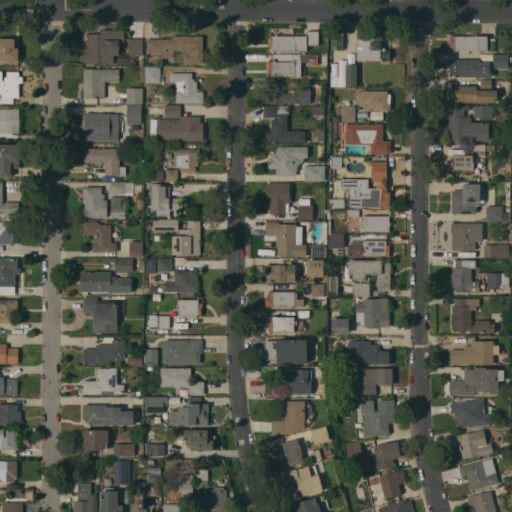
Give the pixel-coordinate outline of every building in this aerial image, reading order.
[(100,29),(124,29),(124,41),(119,41),(119,53),(128,53),(128,55),(135,55),(135,64),(118,64),(118,54),(113,54),(114,63),(85,63),(85,47),(88,47),(88,33),(100,33),(100,29)] [(307,30),(319,30),(319,44),(307,44),(307,50),(269,50),(269,46),(268,46),(268,42),(269,42),(270,35),(307,35),(307,30)] [(391,59),(382,59),(382,58),(357,58),(357,38),(374,38),(374,35),(378,35),(379,34),(382,35),(383,36),(384,37),(384,40),(383,41),(382,42),(382,45),(383,45),(385,47),(385,49),(391,49),(391,59)] [(173,38),(173,35),(203,35),(203,63),(183,63),(183,53),(188,53),(188,50),(174,50),(174,54),(172,54),(172,57),(161,57),(160,52),(147,52),(147,38),(173,38)] [(331,49),(331,35),(344,35),(344,37),(343,47),(344,47),(344,49),(331,49)] [(488,50),(449,50),(449,35),(488,35),(488,50)] [(19,60),(0,60),(0,37),(15,38),(15,47),(19,47),(19,60)] [(129,38),(142,38),(143,46),(142,55),(129,55),(129,38)] [(318,54),(318,61),(319,61),(319,64),(308,64),(308,61),(301,61),(301,76),(272,76),(272,73),(268,72),(268,68),(269,68),(269,61),(274,61),(274,59),(276,59),(276,61),(293,61),(293,59),(277,59),(278,54),(318,54)] [(509,54),(509,67),(493,67),(493,54),(509,54)] [(480,59),(480,61),(490,61),(490,69),(492,69),(492,76),(450,76),(450,68),(448,68),(448,59),(480,59)] [(357,64),(357,86),(346,86),(346,64),(357,64)] [(145,82),(145,67),(160,67),(160,82),(145,82)] [(120,68),(120,80),(105,80),(105,97),(84,97),(84,68),(120,68)] [(23,76),(23,82),(19,82),(19,97),(2,97),(2,93),(0,93),(0,70),(2,70),(3,80),(4,80),(4,76),(7,76),(7,71),(19,71),(19,76),(23,76)] [(192,72),(192,78),(195,78),(195,81),(197,81),(197,91),(203,91),(203,102),(176,102),(176,81),(170,81),(170,76),(171,76),(171,72),(192,72)] [(480,80),(480,78),(492,78),(492,80),(491,88),(480,88),(480,80)] [(264,106),(264,104),(279,105),(279,102),(269,102),(269,81),(285,81),(285,85),(286,85),(286,88),(285,88),(285,94),(298,94),(298,88),(311,88),(311,102),(283,102),(283,105),(289,105),(289,106),(264,106)] [(477,85),(477,89),(497,89),(497,98),(494,102),(455,102),(455,101),(450,101),(450,86),(455,86),(455,85),(477,85)] [(143,87),(143,103),(126,103),(126,87),(143,87)] [(383,119),(371,119),(371,111),(374,111),(374,108),(363,108),(363,104),(356,104),(356,90),(388,90),(388,93),(391,93),(391,111),(383,111),(383,119)] [(142,123),(127,123),(127,103),(142,104),(142,105),(142,123)] [(474,106),(474,104),(493,104),(493,106),(493,117),(474,117),(474,106)] [(165,117),(165,105),(181,105),(181,117),(165,117)] [(356,105),(355,121),(342,121),(342,105),(356,105)] [(289,113),(287,113),(287,130),(306,130),(306,141),(269,141),(267,139),(267,133),(269,132),(271,132),(271,118),(279,118),(279,113),(277,113),(277,116),(264,116),(264,106),(289,106),(289,113)] [(448,140),(449,106),(464,106),(464,116),(471,116),(471,121),(489,121),(489,123),(493,123),(493,128),(499,128),(498,139),(489,138),(489,140),(469,139),(469,140),(448,140)] [(0,108),(19,108),(19,132),(0,132),(0,108)] [(110,113),(119,113),(119,139),(110,139),(110,140),(86,140),(86,136),(84,136),(84,114),(86,114),(86,112),(110,112),(110,113)] [(182,118),(183,115),(201,115),(201,122),(204,122),(204,140),(150,140),(150,118),(182,118)] [(383,123),(383,139),(391,140),(391,153),(371,153),(371,143),(346,143),(346,123),(383,123)] [(486,150),(473,151),(472,144),(472,143),(485,143),(485,144),(486,150)] [(0,176),(0,144),(20,144),(19,168),(12,168),(12,176),(0,176)] [(276,175),(276,168),(268,168),(268,157),(271,157),(271,152),(276,152),(276,149),(278,149),(278,145),(308,146),(308,157),(304,157),(304,160),(300,164),(300,165),(298,165),(298,170),(296,170),(296,175),(276,175)] [(119,166),(126,166),(126,174),(105,174),(105,165),(104,165),(104,162),(102,162),(102,164),(95,164),(95,162),(84,162),(84,156),(83,156),(83,150),(85,150),(85,147),(103,148),(103,147),(105,147),(105,148),(120,148),(119,166)] [(199,148),(199,161),(198,161),(198,165),(195,165),(196,167),(196,169),(195,171),(180,171),(180,169),(180,165),(176,166),(176,156),(175,156),(175,148),(199,148)] [(453,154),(473,154),(473,161),(474,161),(474,170),(468,170),(468,171),(465,171),(465,169),(453,169),(453,165),(450,165),(450,161),(453,161),(453,154)] [(342,157),(342,167),(331,168),(331,157),(342,157)] [(369,160),(388,160),(387,191),(391,191),(391,207),(380,207),(380,206),(349,206),(349,188),(341,187),(341,178),(369,178),(369,187),(376,187),(376,185),(381,185),(381,181),(372,181),(372,165),(369,165),(369,160)] [(325,164),(325,180),(305,180),(305,164),(325,164)] [(178,168),(178,180),(165,180),(165,168),(178,168)] [(134,182),(134,192),(126,192),(126,193),(116,193),(116,194),(112,194),(112,193),(110,193),(110,181),(134,182)] [(3,203),(4,203),(4,201),(19,201),(19,218),(1,218),(1,214),(0,213),(0,182),(3,182),(3,203)] [(142,192),(134,192),(135,182),(142,182),(142,192)] [(290,182),(290,202),(289,202),(289,211),(286,211),(286,213),(270,213),(270,200),(266,200),(266,182),(290,182)] [(157,217),(157,209),(151,209),(152,199),(152,183),(161,183),(161,185),(166,185),(166,186),(170,186),(170,197),(183,197),(182,209),(170,209),(170,217),(157,217)] [(481,183),(481,185),(482,185),(482,199),(481,199),(481,205),(477,205),(477,213),(451,213),(452,189),(463,189),(463,183),(481,183)] [(102,186),(102,193),(105,193),(105,199),(107,199),(107,216),(85,217),(85,202),(84,202),(84,197),(82,197),(82,187),(85,187),(85,186),(102,186)] [(122,196),(122,206),(111,206),(111,196),(122,196)] [(310,197),(310,204),(313,204),(313,219),(298,219),(298,204),(299,204),(299,197),(310,197)] [(344,198),(345,208),(330,208),(330,198),(344,198)] [(503,212),(507,212),(507,218),(503,218),(503,220),(486,220),(486,205),(503,205),(503,212)] [(126,207),(126,217),(111,217),(111,207),(126,207)] [(363,215),(390,215),(390,216),(392,216),(392,220),(390,220),(390,221),(391,221),(391,225),(390,225),(390,226),(392,226),(391,230),(390,230),(390,231),(363,231),(363,215)] [(178,220),(178,231),(153,231),(153,220),(178,220)] [(172,235),(179,235),(179,228),(188,228),(188,220),(200,220),(201,254),(173,254),(172,235)] [(0,221),(10,221),(10,222),(18,222),(18,242),(13,242),(13,244),(10,244),(10,243),(0,243),(0,221)] [(101,224),(111,224),(111,225),(115,225),(115,228),(111,228),(112,242),(117,242),(117,251),(93,251),(93,242),(94,242),(94,234),(84,234),(84,221),(97,221),(97,222),(101,222),(101,224)] [(302,243),(307,243),(307,256),(294,255),(277,254),(277,242),(276,242),(276,234),(266,234),(266,221),(279,221),(279,223),(296,223),(296,225),(302,225),(302,243)] [(483,222),(483,240),(476,240),(476,250),(453,249),(453,232),(452,232),(452,222),(483,222)] [(344,233),(344,247),(329,247),(329,233),(344,233)] [(362,239),(387,239),(387,245),(390,245),(390,256),(363,255),(360,255),(347,256),(348,246),(357,241),(362,241),(362,239)] [(130,241),(143,241),(143,256),(130,256),(130,241)] [(509,243),(509,257),(484,257),(484,244),(509,243)] [(15,286),(0,286),(0,257),(19,258),(19,267),(21,267),(21,273),(15,273),(15,286)] [(133,258),(133,271),(115,271),(115,258),(133,258)] [(147,259),(148,272),(156,272),(155,258),(147,259)] [(158,271),(158,258),(172,258),(172,271),(158,271)] [(325,259),(324,276),(307,276),(308,259),(325,259)] [(348,273),(349,259),(382,260),(382,261),(391,262),(390,290),(378,290),(378,274),(366,273),(366,279),(353,278),(353,274),(352,274),(352,273),(348,273)] [(476,259),(476,267),(471,267),(472,280),(479,280),(479,292),(471,292),(471,291),(455,291),(455,287),(453,287),(453,266),(455,266),(455,259),(476,259)] [(296,267),(298,267),(298,275),(296,275),(296,281),(265,281),(265,264),(278,264),(278,260),(292,260),(292,264),(296,264),(296,267)] [(174,282),(174,270),(187,270),(187,271),(195,271),(195,277),(198,277),(198,281),(199,281),(199,291),(158,292),(158,287),(163,287),(163,282),(174,282)] [(111,277),(133,277),(133,292),(110,292),(110,291),(81,291),(81,271),(111,271),(111,277)] [(509,272),(509,288),(487,287),(488,272),(509,272)] [(329,276),(338,276),(338,294),(329,294),(329,276)] [(370,282),(370,295),(354,295),(354,282),(370,282)] [(312,284),(324,284),(324,295),(312,295),(312,284)] [(295,291),(295,292),(298,292),(298,298),(304,298),(304,306),(273,305),(273,306),(265,306),(266,295),(269,295),(269,291),(295,291)] [(118,331),(93,331),(93,312),(83,312),(83,296),(98,296),(98,302),(118,302),(118,331)] [(480,297),(479,305),(477,305),(477,309),(471,309),(471,324),(475,324),(475,320),(490,320),(490,323),(494,323),(494,332),(470,332),(470,331),(469,330),(455,330),(455,326),(452,326),(452,305),(455,305),(455,297),(480,297)] [(363,302),(363,298),(388,298),(388,310),(390,310),(390,326),(378,326),(378,328),(368,328),(368,326),(364,326),(364,324),(360,324),(360,321),(356,321),(356,316),(357,314),(357,313),(356,312),(355,311),(355,302),(363,302)] [(0,299),(18,299),(18,311),(14,311),(14,322),(0,322),(0,299)] [(199,299),(199,302),(203,302),(203,306),(201,306),(201,315),(198,315),(179,315),(179,306),(178,306),(178,299),(199,299)] [(158,326),(149,326),(149,315),(158,314),(158,326)] [(170,315),(170,327),(159,327),(159,315),(170,315)] [(269,331),(269,316),(295,316),(295,320),(297,320),(297,323),(295,323),(295,331),(269,331)] [(349,318),(349,332),(332,332),(332,318),(349,318)] [(191,334),(201,334),(201,339),(203,339),(203,353),(201,353),(200,363),(164,363),(164,339),(189,339),(191,339),(191,334)] [(264,340),(277,340),(277,339),(308,338),(308,363),(278,363),(277,359),(265,359),(264,340)] [(112,344),(112,339),(125,339),(125,357),(128,357),(129,355),(142,355),(142,365),(128,364),(128,363),(84,363),(84,348),(96,348),(96,343),(112,344)] [(371,340),(371,344),(379,344),(379,349),(392,349),(392,363),(348,363),(348,340),(371,340)] [(471,344),(471,340),(495,340),(495,345),(499,345),(499,353),(496,353),(496,361),(493,361),(493,364),(450,363),(450,348),(464,348),(464,344),(471,344)] [(0,362),(0,343),(7,343),(7,347),(19,347),(19,363),(0,362)] [(158,365),(145,365),(145,348),(158,348),(158,365)] [(117,367),(118,383),(125,383),(125,393),(84,394),(84,380),(97,380),(97,367),(117,367)] [(191,367),(191,380),(204,380),(204,394),(189,394),(189,386),(180,386),(180,387),(175,387),(175,386),(161,386),(161,367),(191,367)] [(379,367),(379,368),(393,367),(393,384),(378,384),(378,382),(376,382),(376,394),(354,394),(354,391),(353,391),(353,388),(354,388),(354,384),(346,384),(346,375),(345,375),(345,371),(348,371),(348,369),(355,368),(379,367)] [(312,394),(300,394),(300,393),(291,393),(291,394),(265,394),(265,378),(280,378),(280,372),(287,372),(287,368),(299,368),(299,369),(309,369),(312,369),(312,394)] [(450,394),(450,380),(464,380),(464,368),(504,368),(504,380),(498,380),(498,391),(475,391),(475,394),(450,394)] [(0,376),(4,376),(4,378),(18,378),(18,394),(0,394),(0,376)] [(168,397),(168,404),(164,404),(164,412),(146,412),(146,397),(168,397)] [(374,400),(374,410),(379,409),(378,400),(394,398),(396,422),(388,422),(389,434),(364,436),(361,413),(360,400),(374,400)] [(483,398),(485,413),(490,413),(491,423),(458,427),(457,416),(455,416),(454,411),(451,412),(450,403),(483,398)] [(282,400),(306,400),(306,401),(309,401),(313,405),(313,411),(315,411),(315,414),(313,414),(313,420),(308,425),(305,425),(305,428),(299,428),(299,430),(297,430),(297,431),(288,433),(271,433),(272,419),(285,420),(285,411),(282,411),(282,400)] [(209,411),(208,411),(208,425),(169,424),(169,410),(178,411),(178,406),(186,407),(186,403),(200,403),(209,403),(209,411)] [(0,404),(18,404),(18,411),(21,411),(21,423),(19,424),(0,424),(0,404)] [(121,410),(140,410),(140,423),(134,423),(134,424),(89,424),(89,421),(86,421),(86,419),(84,419),(84,404),(107,404),(107,406),(121,406),(121,410)] [(327,426),(330,439),(315,443),(311,430),(327,426)] [(0,428),(5,428),(5,430),(18,429),(18,435),(19,435),(19,449),(1,449),(0,448),(0,428)] [(487,428),(489,437),(491,439),(493,452),(463,458),(460,443),(455,444),(453,435),(487,428)] [(109,429),(109,448),(104,448),(104,449),(84,449),(84,446),(82,446),(82,442),(84,442),(84,435),(83,435),(83,430),(84,430),(84,429),(109,429)] [(177,443),(176,429),(185,429),(185,430),(208,429),(208,434),(216,434),(216,440),(213,440),(213,450),(203,450),(199,451),(199,450),(192,450),(185,443),(177,443)] [(298,438),(300,445),(301,445),(303,453),(302,453),(304,462),(282,468),(276,444),(298,438)] [(345,442),(360,440),(363,461),(349,463),(345,442)] [(399,440),(401,457),(393,458),(394,461),(396,461),(397,465),(395,465),(395,466),(379,468),(380,469),(372,471),(370,455),(375,455),(374,445),(399,440)] [(165,443),(165,454),(146,454),(146,442),(165,443)] [(134,443),(134,455),(114,455),(114,443),(134,443)] [(322,458),(312,461),(309,450),(313,449),(314,450),(320,448),(322,458)] [(461,476),(459,466),(492,457),(499,482),(471,490),(467,474),(461,476)] [(115,483),(114,460),(130,459),(130,483),(115,483)] [(17,477),(15,477),(15,480),(0,480),(0,460),(17,460),(17,477)] [(283,472),(309,465),(310,466),(316,464),(318,474),(319,473),(324,490),(289,499),(287,489),(287,488),(283,472)] [(209,493),(196,493),(196,467),(208,467),(209,493)] [(406,481),(399,483),(402,493),(385,497),(379,475),(403,469),(406,481)] [(148,495),(148,476),(160,476),(160,495),(148,495)] [(182,495),(182,479),(193,479),(194,495),(182,495)] [(97,511),(74,511),(74,500),(78,500),(78,482),(92,482),(92,494),(97,494),(97,511)] [(102,511),(102,490),(106,489),(106,486),(114,486),(114,490),(118,490),(118,505),(123,505),(123,511),(102,511)] [(224,486),(224,489),(227,489),(227,497),(232,497),(232,508),(229,508),(229,511),(207,511),(207,494),(210,493),(210,489),(214,489),(214,486),(224,486)] [(496,511),(476,511),(475,504),(470,505),(467,495),(474,494),(491,490),(496,511)] [(145,508),(148,508),(148,511),(132,511),(133,502),(133,494),(143,494),(143,500),(145,500),(145,508)] [(179,496),(179,503),(184,503),(184,511),(164,511),(164,503),(166,503),(166,496),(179,496)] [(318,503),(320,503),(322,511),(288,511),(286,504),(317,496),(318,503)] [(403,500),(403,501),(411,499),(413,511),(379,511),(378,507),(403,500)] [(23,501),(23,511),(2,511),(2,501),(23,501)]
